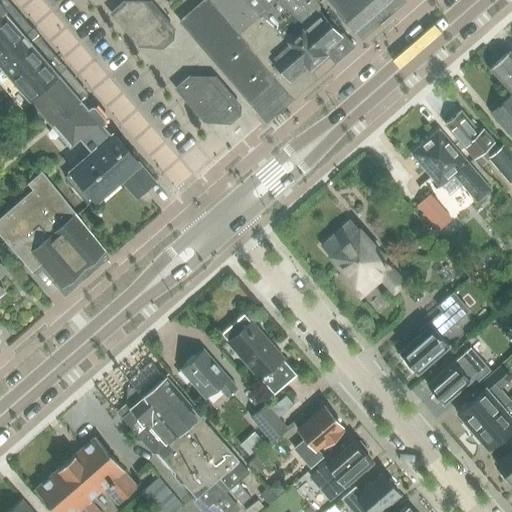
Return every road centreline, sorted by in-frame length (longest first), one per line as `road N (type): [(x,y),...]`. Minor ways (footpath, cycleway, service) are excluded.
road 1 (residential): [(484,511),(224,215)]
road 2 (tertiary): [(224,215),(471,0)]
road 3 (tertiary): [(0,409),(224,215)]
road 4 (residential): [(224,215),(31,0)]
